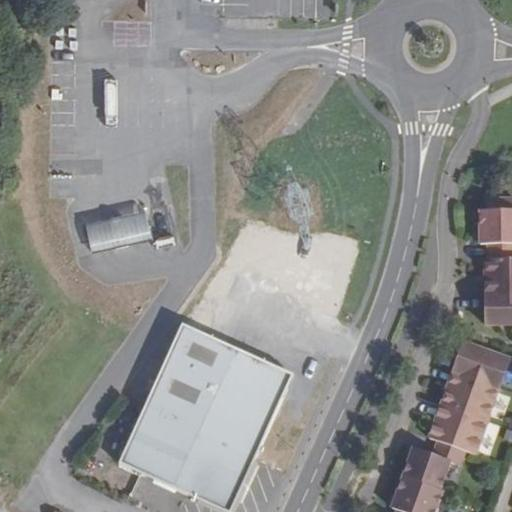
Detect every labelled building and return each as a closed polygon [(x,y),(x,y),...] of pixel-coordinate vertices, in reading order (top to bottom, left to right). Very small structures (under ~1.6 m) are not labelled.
[(488,260),(511,259),(511,199),(491,200),(491,211),(479,211),(479,245),(487,245),(488,260)] [(143,217),(85,231),(92,260),(151,246),(143,217)] [(511,294),(511,259),(488,260),(485,260),(485,295),(511,294)] [(511,326),(511,294),(485,295),(485,326),(511,326)] [(221,511),(231,511),(254,460),(277,408),(292,374),(181,325),(118,465),(221,511)] [(508,361),(462,344),(452,372),(498,389),(508,361)] [(498,389),(452,372),(440,406),(486,422),(498,389)] [(461,451),(474,455),(486,422),(440,406),(428,439),(437,442),(461,451)] [(442,492),(445,493),(461,451),(437,442),(433,455),(413,448),(402,478),(442,492)] [(434,511),(442,492),(402,478),(390,511),(393,511),(434,511)]
